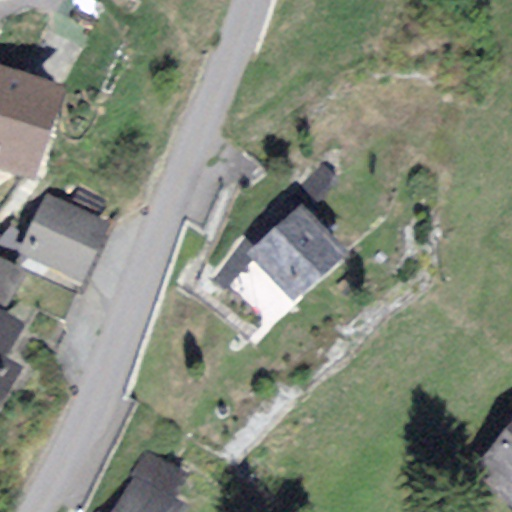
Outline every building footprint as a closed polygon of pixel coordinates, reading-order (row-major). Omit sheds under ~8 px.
[(61,90),(0,69),(0,168),(30,179),(61,90)] [(106,224),(47,198),(25,247),(85,273),(106,224)] [(341,259),(300,211),(257,248),(298,296),(341,259)] [(0,355),(18,326),(0,315),(0,402),(19,371),(0,359),(0,355)] [(511,432),(485,467),(511,487),(511,432)] [(180,511),(184,507),(164,495),(176,474),(147,457),(113,511),(180,511)]
